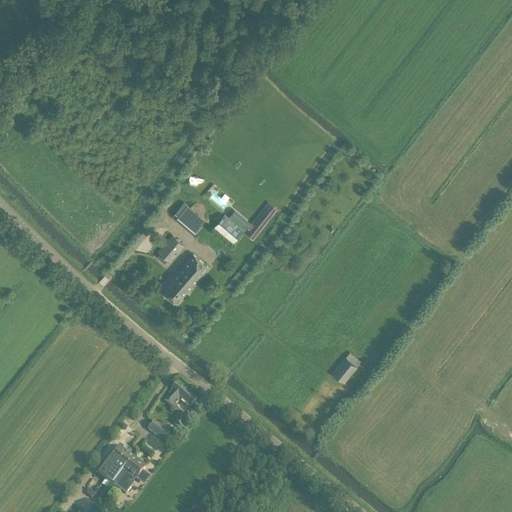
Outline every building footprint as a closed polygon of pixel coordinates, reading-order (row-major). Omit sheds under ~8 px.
[(173,215),(176,218),(187,205),(184,202),(173,215)] [(266,206),(245,232),(253,239),(275,213),(266,206)] [(244,230),(224,214),(213,226),(233,243),(244,230)] [(185,245),(173,235),(158,253),(170,262),(185,245)] [(209,267),(193,253),(172,277),(173,278),(162,290),(177,303),(188,290),(189,291),(209,267)] [(348,354),(358,364),(361,361),(351,351),(348,354)] [(332,373),(344,382),(357,367),(345,357),(332,373)] [(164,400),(173,407),(181,398),(190,406),(196,399),(184,389),(177,383),(164,400)] [(190,418),(185,413),(177,423),(181,426),(179,429),(183,432),(187,427),(184,425),(190,418)] [(164,441),(170,433),(154,422),(149,430),(164,441)] [(97,473),(106,479),(127,452),(120,447),(112,459),(109,457),(97,473)] [(106,479),(113,485),(134,457),(127,452),(106,479)] [(134,457),(113,485),(126,494),(134,483),(132,482),(135,479),(136,480),(146,467),(140,462),(134,457)]
